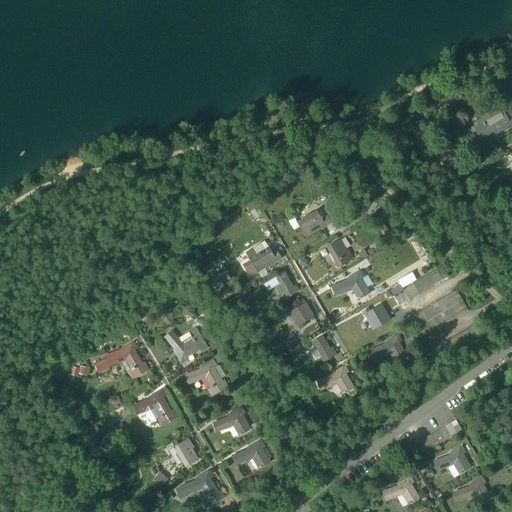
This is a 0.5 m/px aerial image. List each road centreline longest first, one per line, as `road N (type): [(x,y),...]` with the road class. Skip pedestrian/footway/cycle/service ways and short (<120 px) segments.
road 1 (track): [(350,124),(287,129),(64,177),(0,214)]
road 2 (residential): [(287,511),(511,351)]
road 3 (track): [(350,124),(368,174),(477,271)]
road 4 (track): [(489,70),(439,81),(350,124)]
